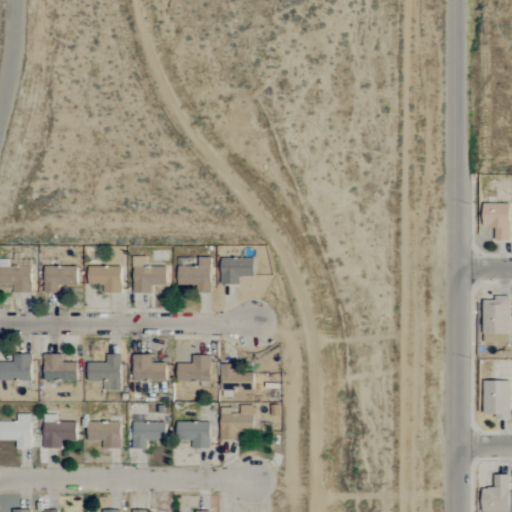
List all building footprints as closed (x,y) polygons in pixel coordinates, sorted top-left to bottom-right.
[(484,228),(496,228),(496,241),(511,241),(510,204),(484,204),(484,228)] [(152,294),(152,286),(167,286),(167,268),(146,267),(147,258),(134,257),(133,294),(152,294)] [(211,258),(198,258),(198,267),(178,267),(178,286),(196,286),(196,294),(211,293),(211,258)] [(221,259),(222,285),(240,285),(240,277),(255,277),(254,258),(221,259)] [(32,267),(10,267),(10,260),(0,260),(0,285),(14,286),(14,293),(32,293),(32,267)] [(59,294),(59,285),(77,286),(78,267),(45,267),(44,293),(59,294)] [(89,285),(104,285),(104,293),(122,294),(122,267),(89,267),(89,285)] [(483,301),(484,336),(510,335),(509,296),(494,297),(495,301),(483,301)] [(44,381),(77,382),(78,363),(62,363),(63,355),(45,354),(44,381)] [(32,355),(14,355),(14,363),(0,362),(0,380),(32,381),(32,355)] [(88,364),(88,382),(104,382),(104,392),(122,391),(121,355),(106,356),(107,363),(88,364)] [(152,355),(133,356),(134,382),(167,381),(167,363),(153,363),(152,355)] [(211,356),(193,356),(193,364),(178,364),(177,382),(211,382),(211,356)] [(511,382),(484,381),(484,416),(496,416),(496,420),(511,420),(511,382)] [(221,408),(221,440),(239,441),(239,433),(253,433),(254,406),(237,405),(237,408),(221,408)] [(0,422),(0,440),(17,441),(17,449),(32,449),(32,415),(18,415),(18,423),(0,422)] [(63,442),(77,442),(77,423),(58,423),(58,416),(44,415),(44,449),(62,450),(63,442)] [(210,422),(177,423),(177,441),(192,441),(192,450),(211,449),(210,422)] [(103,450),(122,449),(121,423),(88,423),(88,441),(103,441),(103,450)] [(166,442),(166,423),(134,423),(133,449),(148,449),(148,441),(166,442)] [(508,511),(509,476),(495,475),(494,489),(483,488),(483,511),(508,511)]
